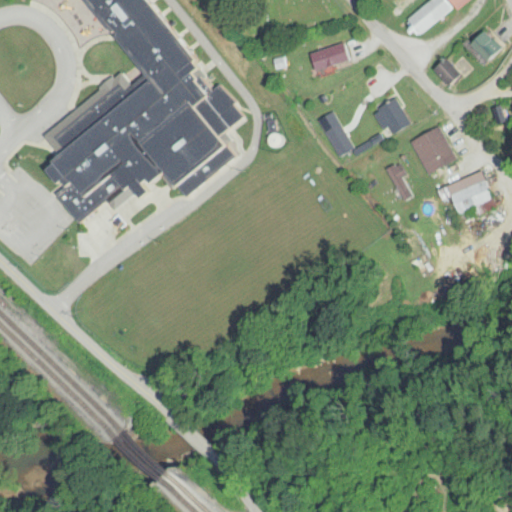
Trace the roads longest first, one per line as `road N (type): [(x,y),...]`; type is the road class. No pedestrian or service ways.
road 1 (residential): [(0,258),(150,401)]
road 2 (residential): [(499,83),(468,102),(440,101),(357,0)]
road 3 (residential): [(260,511),(150,401)]
